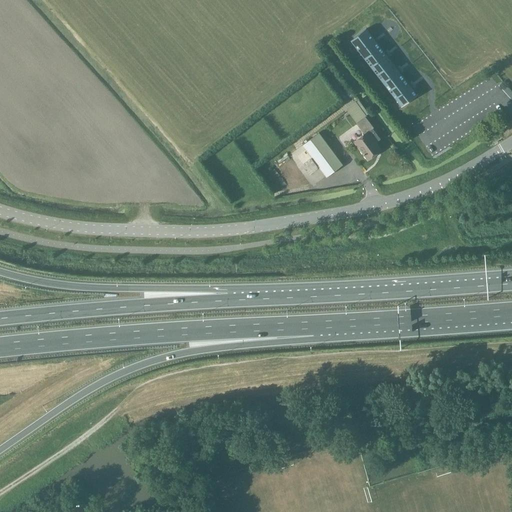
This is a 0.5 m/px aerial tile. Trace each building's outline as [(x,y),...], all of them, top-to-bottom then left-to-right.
[(385,35),(393,29),(379,11),(372,16),(385,35)] [(351,41),(365,59),(381,47),(366,29),(351,41)] [(365,59),(371,67),(387,55),(381,47),(365,59)] [(371,67),(377,75),(393,63),(387,55),(371,67)] [(377,75),(383,83),(399,71),(393,63),(377,75)] [(383,83),(390,91),(405,79),(399,71),(383,83)] [(390,91),(396,99),(411,87),(405,79),(390,91)] [(351,80),(346,83),(351,92),(356,89),(351,80)] [(411,87),(396,99),(401,107),(402,107),(418,95),(417,94),(412,88),(411,87)] [(356,122),(365,116),(369,113),(359,100),(347,109),(356,122)] [(364,133),(353,142),(368,161),(382,150),(376,142),(381,139),(373,129),(375,128),(365,116),(356,122),(364,133)] [(303,145),(320,167),(327,177),(343,165),(319,133),(303,145)]
